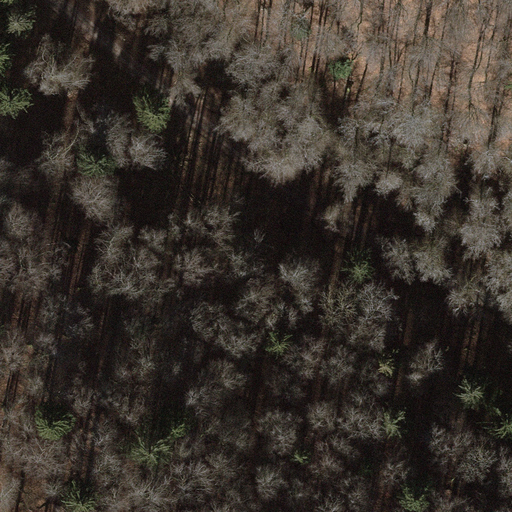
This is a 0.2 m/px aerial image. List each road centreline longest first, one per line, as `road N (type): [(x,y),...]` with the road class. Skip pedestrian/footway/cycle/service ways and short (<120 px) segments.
road 1 (track): [(511,297),(379,238),(293,179),(72,0)]
road 2 (track): [(379,238),(384,297),(402,334),(511,430)]
